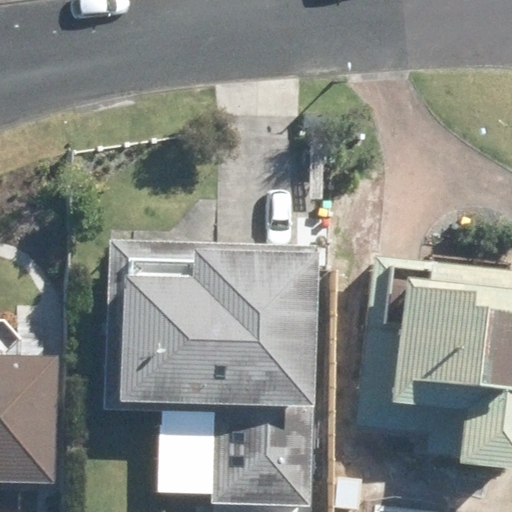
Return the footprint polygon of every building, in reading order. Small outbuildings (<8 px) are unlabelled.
[(90,400),(200,404),(197,492),(297,493),(304,232),(95,226),(90,400)] [(357,254),(341,422),(413,429),(412,450),(511,459),(511,259),(499,258),(498,267),(357,254)] [(0,482),(23,483),(30,358),(0,356),(0,482)] [(356,477),(327,477),(327,509),(356,509),(356,477)] [(168,511),(169,499),(63,495),(62,511),(168,511)]
